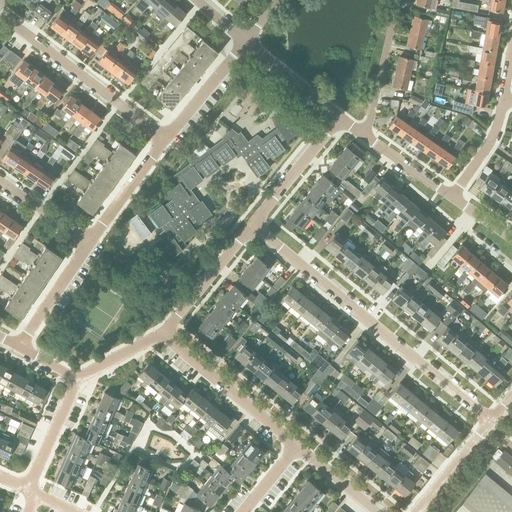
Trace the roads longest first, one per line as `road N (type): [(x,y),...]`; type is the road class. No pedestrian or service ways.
road 1 (residential): [(490,420),(254,224)]
road 2 (residential): [(164,139),(0,14)]
road 3 (residential): [(296,445),(162,332)]
road 4 (residential): [(162,332),(254,224)]
road 5 (residential): [(82,252),(164,139)]
road 6 (residential): [(365,133),(396,0)]
road 7 (residential): [(254,224),(330,116)]
road 8 (unknown): [(119,105),(200,3)]
road 9 (residential): [(164,139),(241,38)]
road 10 (residential): [(32,490),(77,378)]
